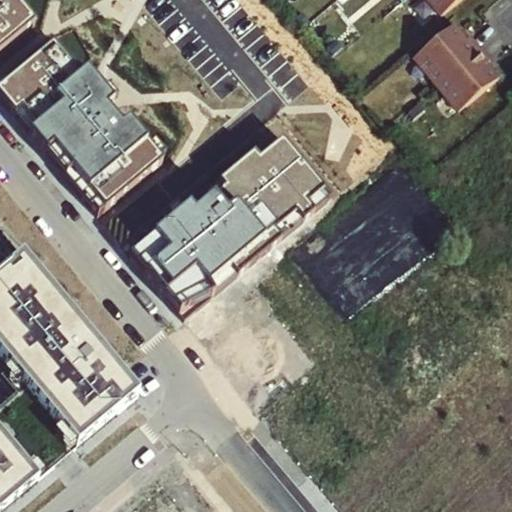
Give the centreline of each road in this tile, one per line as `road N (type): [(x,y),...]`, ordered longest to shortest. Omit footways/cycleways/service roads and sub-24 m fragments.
road 1 (residential): [(0,152),(157,342),(192,398)]
road 2 (residential): [(56,511),(192,398)]
road 3 (residential): [(192,398),(286,511)]
